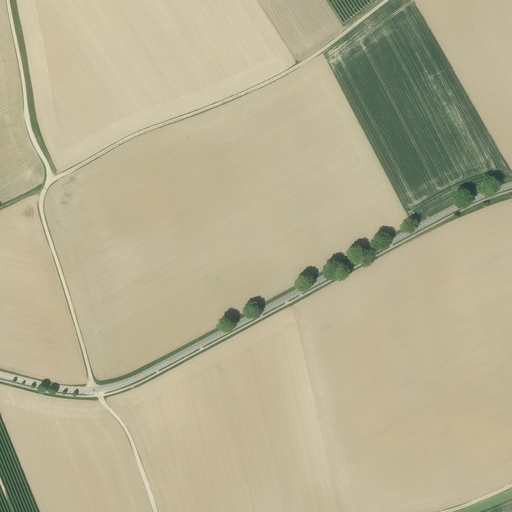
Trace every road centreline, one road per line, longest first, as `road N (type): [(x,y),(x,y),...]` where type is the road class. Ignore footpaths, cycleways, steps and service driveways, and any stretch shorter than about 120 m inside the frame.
road 1 (tertiary): [(94,390),(127,382),(511,184)]
road 2 (track): [(154,511),(130,438),(94,390),(39,205),(48,169),(35,145)]
road 3 (track): [(48,178),(286,73),(387,0)]
road 4 (track): [(7,0),(35,145)]
